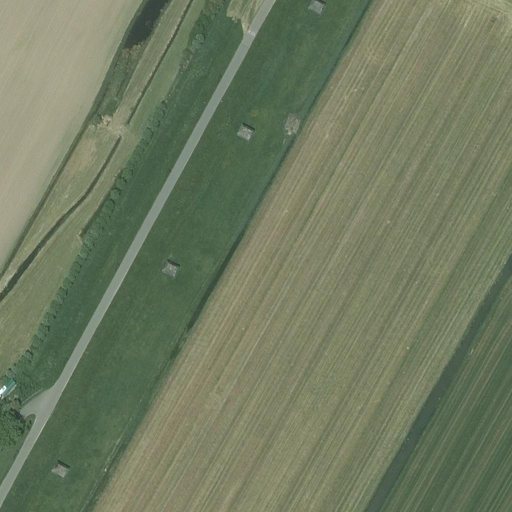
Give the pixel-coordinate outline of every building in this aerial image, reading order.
[(327,8),(315,2),(310,12),(322,18),(327,8)] [(285,131),(297,136),(302,124),(290,119),(285,131)] [(255,134),(243,127),(238,137),(250,143),(255,134)] [(180,270),(168,264),(162,274),(174,280),(180,270)] [(230,396),(218,390),(213,400),(225,406),(230,396)] [(68,472),(56,466),(51,476),(63,482),(68,472)]
